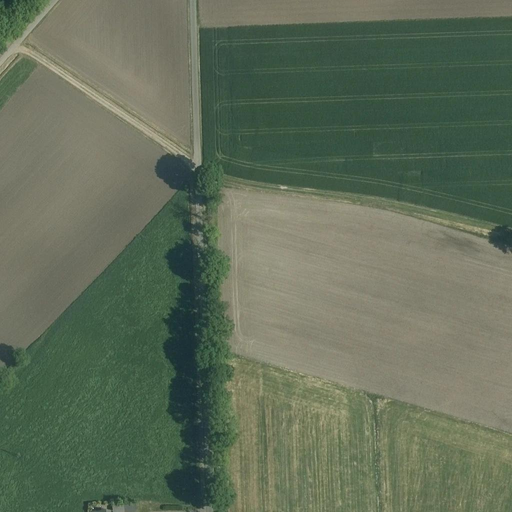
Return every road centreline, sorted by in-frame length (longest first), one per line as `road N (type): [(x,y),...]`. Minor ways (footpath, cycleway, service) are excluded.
road 1 (unclassified): [(214,511),(194,0)]
road 2 (track): [(18,46),(201,175)]
